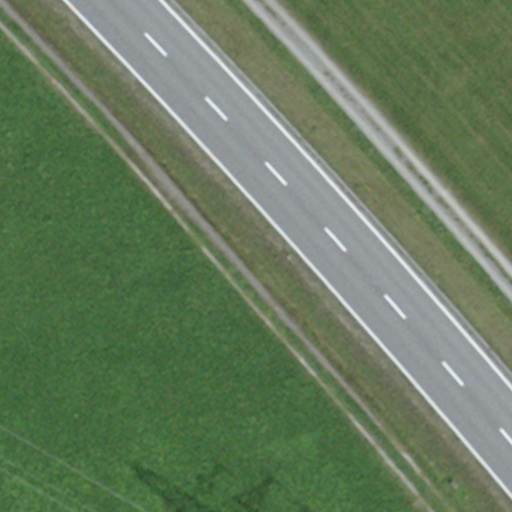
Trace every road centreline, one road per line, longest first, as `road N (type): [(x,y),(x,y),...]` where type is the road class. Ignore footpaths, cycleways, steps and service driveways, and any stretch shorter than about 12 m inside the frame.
road 1 (track): [(0,9),(447,511)]
road 2 (primary): [(511,445),(209,92),(115,0)]
road 3 (track): [(511,257),(279,0)]
